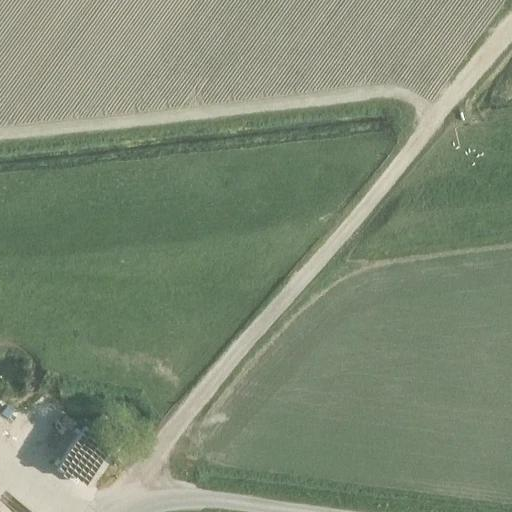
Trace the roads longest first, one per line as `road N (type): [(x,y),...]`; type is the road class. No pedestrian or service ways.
road 1 (unknown): [(122,511),(511,11)]
road 2 (unclassified): [(294,511),(217,502),(133,511)]
